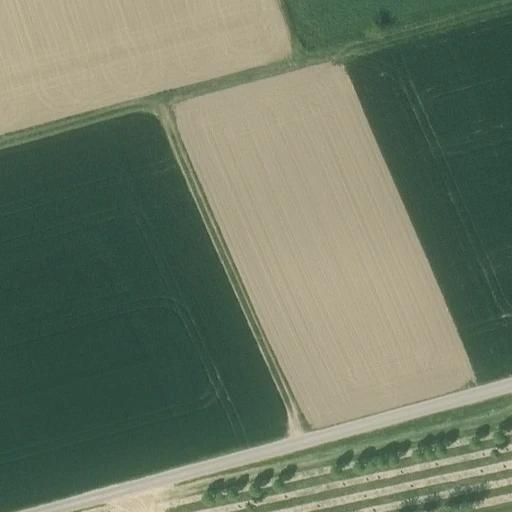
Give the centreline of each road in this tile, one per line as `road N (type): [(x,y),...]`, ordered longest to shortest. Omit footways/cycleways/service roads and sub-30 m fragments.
road 1 (track): [(47,511),(511,387)]
road 2 (track): [(304,443),(158,102)]
road 3 (track): [(158,102),(511,5)]
road 4 (track): [(0,143),(158,102)]
